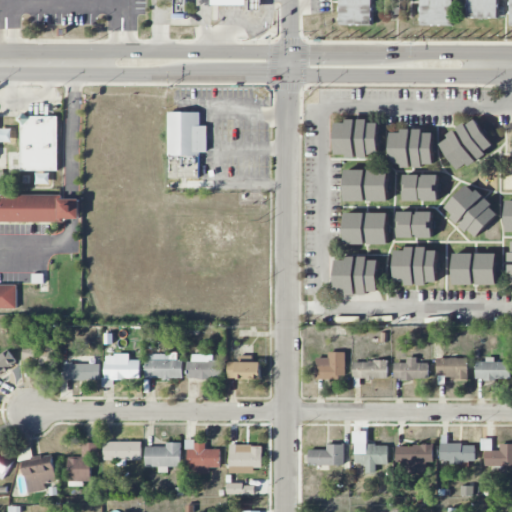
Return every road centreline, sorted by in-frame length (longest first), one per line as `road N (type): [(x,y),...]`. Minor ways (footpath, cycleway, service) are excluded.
road 1 (residential): [(290,0),(285,511)]
road 2 (residential): [(511,414),(30,414)]
road 3 (secondary): [(109,62),(120,74),(303,75),(453,75),(478,64)]
road 4 (secondary): [(478,64),(453,53),(159,51),(122,51),(109,62)]
